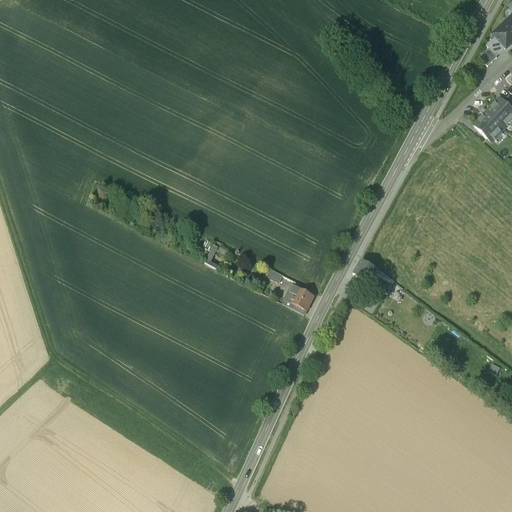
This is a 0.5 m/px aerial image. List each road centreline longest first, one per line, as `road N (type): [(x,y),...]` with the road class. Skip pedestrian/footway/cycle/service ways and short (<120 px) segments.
road 1 (tertiary): [(229,511),(337,277),(416,129)]
road 2 (track): [(242,485),(57,357),(0,189)]
road 3 (tertiary): [(416,129),(487,0)]
